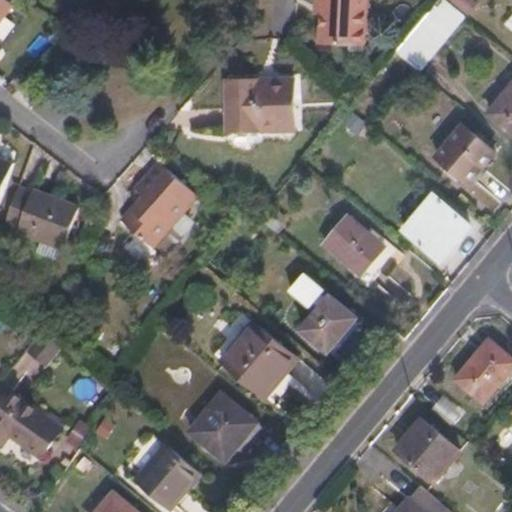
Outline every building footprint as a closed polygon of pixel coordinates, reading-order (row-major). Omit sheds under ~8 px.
[(2,0),(0,0),(0,33),(17,10),(2,0)] [(319,0),(319,2),(323,2),(322,20),(320,49),(349,51),(350,37),(368,38),(370,0),(319,0)] [(420,73),(466,18),(444,0),(440,0),(438,3),(397,54),(420,73)] [(474,0),(444,0),(466,18),(478,3),(474,0)] [(367,52),(368,38),(350,37),(349,51),(367,52)] [(227,81),(228,133),(297,132),(296,80),(227,81)] [(27,81),(15,96),(29,107),(41,92),(27,81)] [(511,88),(489,115),(511,133),(511,88)] [(470,186),(497,154),(464,127),(437,158),(470,186)] [(0,201),(14,164),(0,158),(0,201)] [(144,196),(122,222),(153,250),(198,199),(159,164),(136,190),(144,196)] [(79,207),(19,185),(4,227),(44,241),(64,249),(79,207)] [(434,196),(405,232),(441,261),(470,226),(434,196)] [(265,224),(277,234),(283,227),(271,217),(265,224)] [(349,218),(326,247),(363,276),(385,249),(378,244),(382,239),(374,232),(370,236),(349,218)] [(64,249),(44,241),(40,252),(60,260),(64,249)] [(306,276),(292,292),(312,308),(314,305),(321,310),(304,332),(330,354),(359,319),(332,298),(330,300),(324,295),(326,293),(306,276)] [(298,360),(255,325),(225,362),(265,395),(283,372),(286,375),(298,360)] [(511,371),(511,359),(491,343),(458,382),(485,405),(511,371)] [(0,446),(2,448),(11,436),(42,459),(64,429),(12,390),(0,406),(0,446)] [(223,395),(191,433),(226,463),(258,424),(223,395)] [(424,423),(399,452),(436,483),(461,453),(424,423)] [(136,477),(162,443),(154,436),(128,470),(136,477)] [(5,446),(34,466),(39,458),(10,439),(5,446)] [(139,481),(173,510),(201,477),(167,447),(139,481)] [(450,511),(422,488),(411,502),(401,511),(450,511)] [(136,511),(116,495),(101,511),(136,511)]
